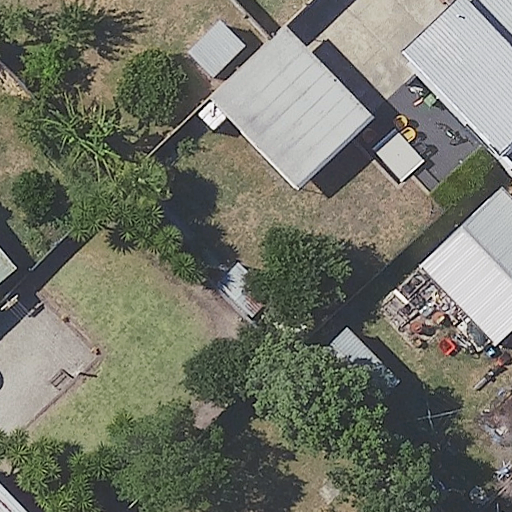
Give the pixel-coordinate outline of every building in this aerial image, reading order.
[(511,0),(445,0),(388,57),(511,181),(511,0)] [(368,123),(284,33),(211,101),(294,191),(368,123)] [(511,208),(491,187),(367,305),(418,358),(463,315),(494,348),(511,330),(511,208)] [(0,280),(17,265),(0,246),(0,280)] [(401,383),(346,324),(302,365),(356,424),(401,383)] [(38,511),(0,471),(0,511),(38,511)]
